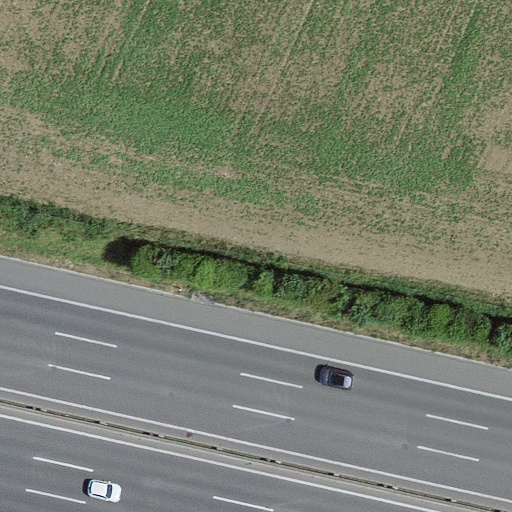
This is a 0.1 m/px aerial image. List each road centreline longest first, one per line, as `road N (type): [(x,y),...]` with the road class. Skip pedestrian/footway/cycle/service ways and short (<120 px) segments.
road 1 (motorway): [(511,452),(0,338)]
road 2 (motorway): [(0,467),(199,511)]
